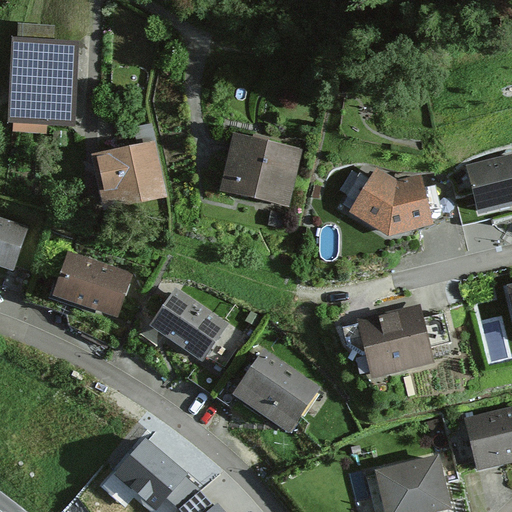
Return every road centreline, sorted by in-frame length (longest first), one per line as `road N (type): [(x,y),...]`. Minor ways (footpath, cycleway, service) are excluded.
road 1 (residential): [(275,511),(240,470),(158,404),(0,327)]
road 2 (residential): [(511,254),(333,295),(299,294)]
road 3 (residential): [(95,212),(94,0)]
